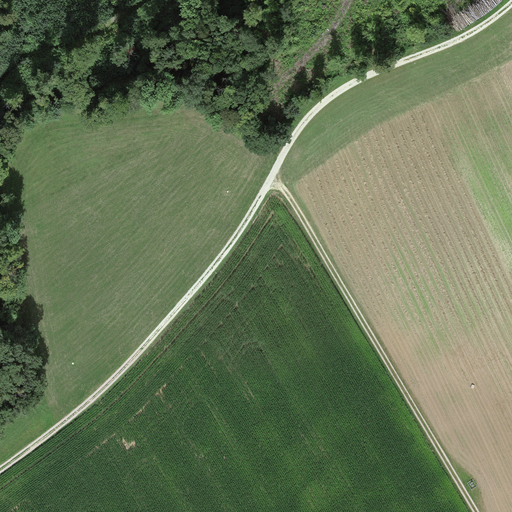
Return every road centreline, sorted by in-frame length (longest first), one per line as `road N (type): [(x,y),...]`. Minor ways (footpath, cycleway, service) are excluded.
road 1 (track): [(0,464),(76,412),(131,359),(223,253),(304,117),(352,83),(467,34),(511,1)]
road 2 (track): [(472,511),(270,177)]
road 3 (track): [(0,73),(46,45),(104,27),(139,0)]
